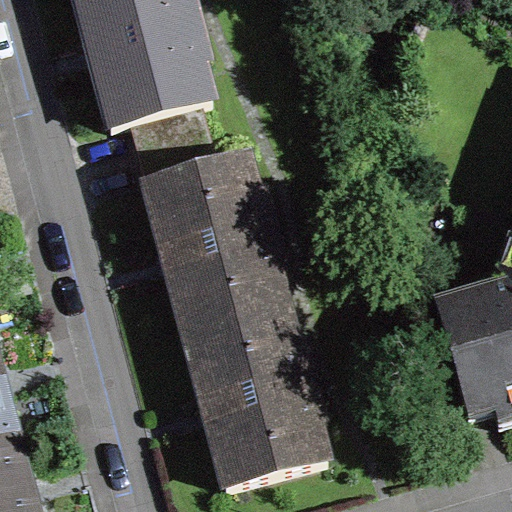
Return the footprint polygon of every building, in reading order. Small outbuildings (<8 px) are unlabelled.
[(137,130),(145,158),(208,142),(200,113),(213,110),(202,69),(198,70),(179,0),(75,0),(78,10),(112,136),(137,130)] [(215,171),(208,142),(145,158),(152,187),(146,189),(156,228),(186,342),(288,315),(278,277),(274,278),(254,203),(258,202),(247,162),(215,171)] [(511,292),(509,289),(436,312),(469,427),(495,419),(499,433),(511,429),(511,292)] [(298,354),(288,315),(186,342),(195,374),(227,495),(328,468),(317,428),(313,429),(294,355),(298,354)] [(2,385),(0,385),(0,443),(16,440),(4,394),(2,385)] [(16,440),(0,443),(0,501),(30,494),(18,447),(16,440)] [(30,494),(0,501),(0,511),(35,511),(33,502),(30,494)]
